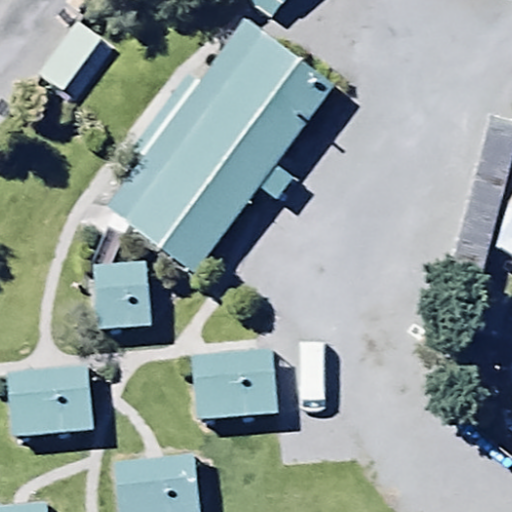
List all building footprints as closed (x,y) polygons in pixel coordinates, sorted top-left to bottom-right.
[(347,77),(257,10),(180,113),(113,202),(202,269),(283,161),(347,77)] [(511,198),(493,230),(511,242),(511,198)] [(158,261),(94,268),(100,327),(165,320),(158,261)] [(280,345),(197,354),(203,413),(286,404),(280,345)] [(97,360),(13,368),(19,429),(103,421),(97,360)] [(171,450),(118,453),(121,511),(180,511),(211,510),(208,448),(171,450)] [(27,502),(0,504),(0,511),(54,511),(54,499),(27,502)]
